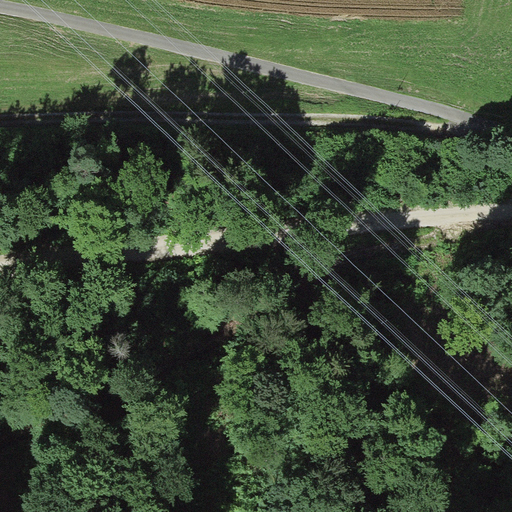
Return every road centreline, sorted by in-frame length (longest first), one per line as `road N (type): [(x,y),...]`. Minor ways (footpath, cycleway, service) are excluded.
road 1 (track): [(0,439),(176,365),(324,271),(450,233),(481,208)]
road 2 (track): [(511,130),(0,9)]
road 3 (track): [(511,207),(62,251),(0,264)]
road 4 (track): [(511,133),(321,114),(0,109)]
